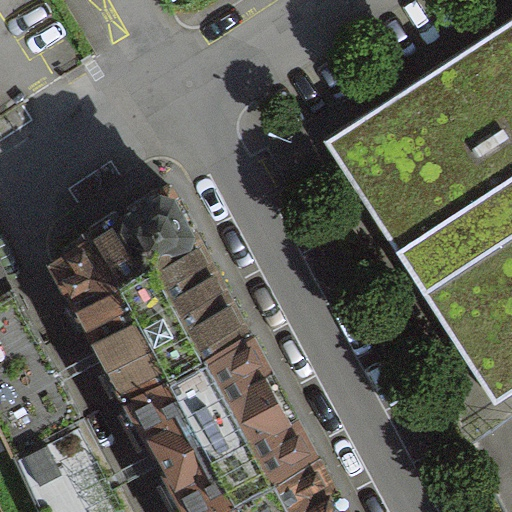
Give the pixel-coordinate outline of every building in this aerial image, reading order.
[(511,21),(328,137),(489,393),(511,378),(511,21)] [(122,398),(249,332),(172,188),(46,254),(122,398)] [(0,301),(11,295),(0,270),(0,301)] [(0,301),(0,416),(43,511),(125,511),(11,295),(0,301)] [(181,511),(209,511),(315,457),(249,332),(122,398),(181,511)] [(343,511),(315,457),(209,511),(343,511)]
